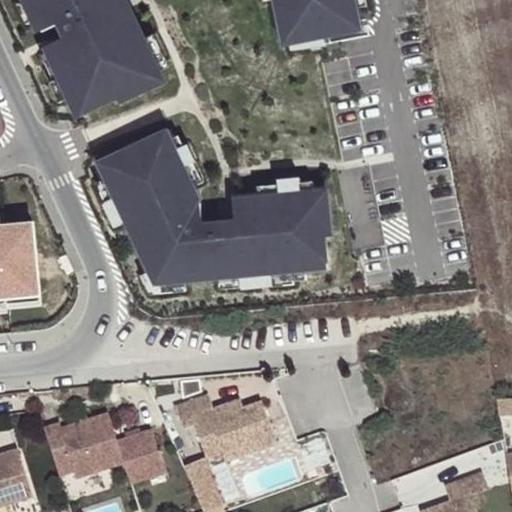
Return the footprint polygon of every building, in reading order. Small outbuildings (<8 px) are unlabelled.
[(163,84),(124,0),(30,0),(86,119),(163,84)] [(363,31),(357,0),(281,0),(291,46),(363,31)] [(92,168),(153,287),(330,272),(325,209),(209,219),(164,131),(92,168)] [(0,298),(40,295),(35,231),(0,233),(0,298)] [(209,394),(176,407),(185,428),(196,424),(208,457),(224,452),(227,460),(278,442),(263,400),(245,407),(229,413),(226,405),(215,408),(209,394)] [(241,399),(226,405),(229,413),(245,407),(241,399)] [(56,424),(41,429),(57,477),(71,472),(74,479),(121,463),(129,484),(164,471),(157,450),(156,451),(148,430),(114,441),(105,414),(84,420),(77,423),(58,429),(56,424)] [(0,506),(25,499),(10,452),(0,455),(0,506)] [(490,489),(484,473),(447,487),(453,502),(439,507),(440,511),(477,511),(471,496),(490,489)]
